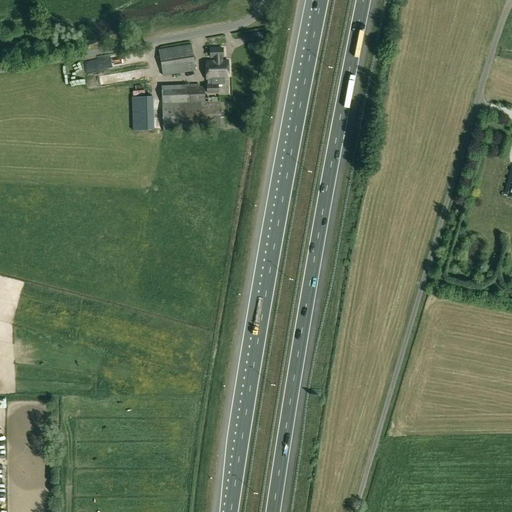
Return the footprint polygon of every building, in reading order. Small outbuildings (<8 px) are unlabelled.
[(163,76),(195,71),(191,45),(159,50),(163,76)] [(220,57),(223,57),(223,49),(210,49),(210,57),(212,57),(212,61),(206,61),(206,80),(211,80),(211,85),(207,85),(207,91),(217,91),(217,85),(225,85),(225,79),(228,79),(228,61),(220,61),(220,57)] [(117,81),(117,70),(92,72),(93,83),(117,81)] [(163,131),(220,129),(220,102),(206,102),(205,86),(200,86),(200,84),(161,86),(163,131)] [(132,97),(133,131),(154,130),(153,97),(132,97)]
